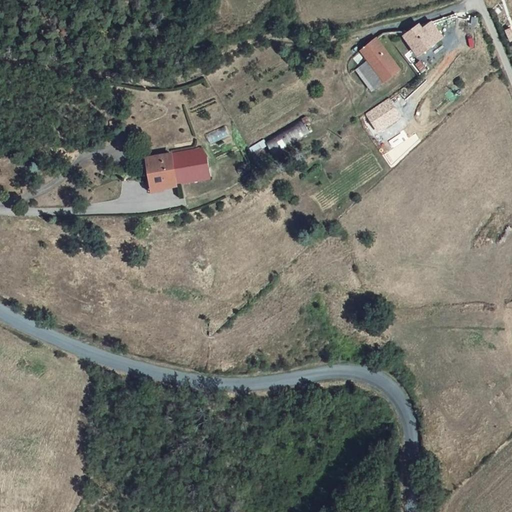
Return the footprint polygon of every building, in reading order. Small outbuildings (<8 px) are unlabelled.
[(424,29),(419,23),(408,31),(412,37),(418,45),(414,47),(420,54),(445,35),(435,19),(424,29)] [(363,48),(370,60),(376,68),(386,80),(401,68),(377,37),(363,48)] [(408,40),(414,47),(418,45),(412,37),(408,40)] [(372,91),(380,85),(371,72),(376,68),(370,60),(357,70),(372,91)] [(371,72),(380,85),(386,80),(376,68),(371,72)] [(405,123),(395,106),(373,119),(384,136),(405,123)] [(264,136),(248,148),(251,153),(266,142),(274,154),(309,131),(304,121),(308,119),(305,112),(266,138),(264,136)] [(206,175),(204,167),(195,167),(192,152),(145,158),(151,190),(207,181),(206,175)]
